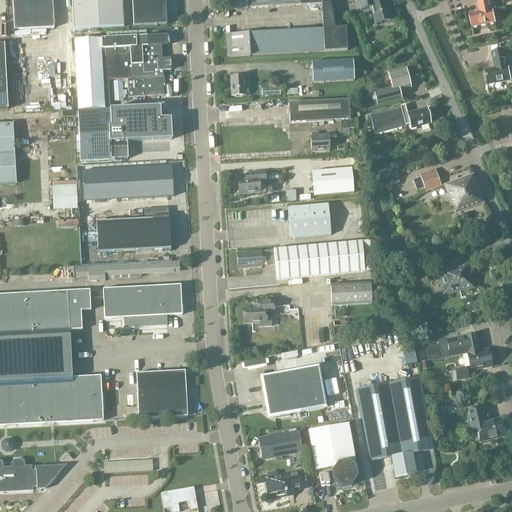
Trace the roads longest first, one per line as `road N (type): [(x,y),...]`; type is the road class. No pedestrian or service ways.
road 1 (unclassified): [(241,511),(211,322),(194,0)]
road 2 (residential): [(511,248),(414,18)]
road 3 (unknown): [(374,511),(351,378),(358,369),(398,364)]
